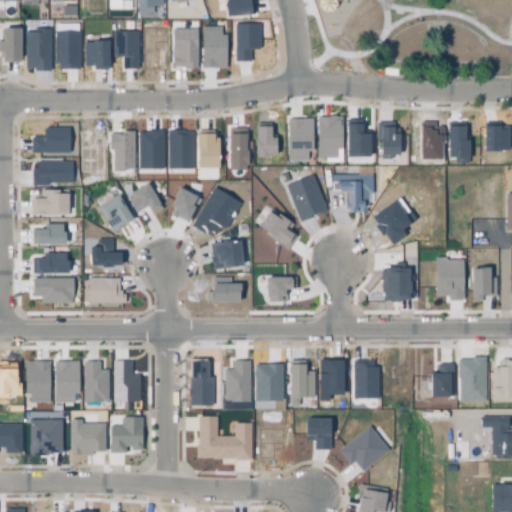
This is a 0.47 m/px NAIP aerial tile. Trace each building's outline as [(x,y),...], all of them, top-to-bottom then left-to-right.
[(109,0),(110,8),(118,8),(117,1),(131,1),(131,0),(109,0)] [(161,6),(160,0),(135,0),(136,18),(156,18),(156,6),(161,6)] [(251,0),(252,12),(227,15),(225,0),(251,0)] [(257,24),(256,49),(246,48),(246,61),(234,61),(234,24),(257,24)] [(218,27),(218,36),(223,36),(223,67),(218,67),(201,68),(200,27),(218,27)] [(17,29),(17,61),(0,61),(0,42),(2,42),(2,29),(17,29)] [(47,29),(47,71),(34,71),(34,67),(24,68),(24,33),(33,33),(33,29),(47,29)] [(195,29),(195,67),(170,67),(170,30),(195,29)] [(135,68),(121,69),(121,56),(112,56),(112,32),(135,31),(135,68)] [(76,70),(57,70),(57,63),(53,63),(53,32),(76,32),(76,70)] [(105,69),(90,69),(90,67),(83,67),(82,42),(105,42),(105,69)] [(331,116),(331,120),(335,120),(340,120),(340,147),(336,147),(336,156),(318,156),(317,120),(318,120),(318,116),(331,116)] [(303,160),(287,161),(287,120),(308,119),(308,152),(303,152),(303,160)] [(368,154),(348,155),(348,119),(361,119),(361,133),(368,133),(368,154)] [(432,122),(432,130),(434,130),(436,127),(439,127),(441,129),(441,140),(437,140),(437,158),(420,158),(419,122),(432,122)] [(268,124),(268,139),(273,139),(273,155),(254,155),(253,124),(268,124)] [(496,124),(496,127),(505,127),(506,149),(496,149),(483,149),(483,124),(496,124)] [(389,125),(389,131),(394,131),(395,157),(378,158),(378,140),(375,140),(375,125),(389,125)] [(31,152),(30,138),(43,138),(43,129),(66,128),(67,152),(31,152)] [(465,136),(465,159),(461,159),(445,159),(446,128),(461,128),(461,136),(465,136)] [(249,142),(249,165),(243,165),(243,170),(226,170),(226,129),(243,129),(243,137),(243,142),(249,142)] [(133,130),(133,167),(123,167),(123,169),(113,169),(113,148),(109,148),(109,133),(113,133),(123,133),(123,130),(133,130)] [(93,131),(93,137),(101,137),(101,173),(88,174),(88,171),(79,171),(79,132),(93,131)] [(190,167),(167,167),(167,131),(179,131),(179,133),(190,133),(190,167)] [(137,168),(136,134),(147,134),(147,132),(159,132),(160,168),(137,168)] [(211,133),(211,139),(216,139),(216,146),(216,167),(197,167),(197,133),(211,133)] [(35,187),(29,187),(29,171),(35,171),(35,164),(68,163),(68,183),(44,184),(44,186),(35,187)] [(369,176),(369,195),(365,195),(365,208),(363,208),(363,211),(363,213),(355,213),(355,211),(353,211),(353,213),(351,213),(351,214),(345,214),(345,213),(345,212),(342,212),(342,207),(345,207),(345,195),(345,192),(330,192),(329,190),(329,185),(344,185),(344,176),(369,176)] [(309,177),(322,211),(298,220),(285,186),(309,177)] [(144,184),(160,210),(152,215),(149,210),(147,212),(143,206),(138,210),(136,206),(132,209),(130,206),(129,204),(133,201),(129,196),(134,192),(137,191),(136,189),(144,184)] [(239,203),(212,187),(190,226),(212,238),(219,226),(224,229),(239,203)] [(184,223),(174,217),(176,213),(167,209),(171,200),(170,200),(175,191),(192,200),(188,209),(191,210),(184,223)] [(55,192),(55,196),(64,196),(64,212),(43,212),(43,214),(30,214),(30,199),(42,199),(42,192),(55,192)] [(120,229),(109,235),(108,233),(94,208),(116,195),(131,220),(119,227),(120,229)] [(404,236),(400,229),(413,220),(403,204),(397,208),(393,201),(369,217),(388,246),(404,236)] [(266,215),(273,220),(275,217),(288,226),(285,231),(292,237),(284,249),(256,229),(266,215)] [(62,232),(64,232),(64,242),(32,243),(32,229),(45,229),(45,224),(62,224),(62,232)] [(111,239),(95,239),(95,247),(88,247),(89,266),(120,266),(119,253),(111,253),(111,239)] [(227,241),(227,243),(236,242),(239,266),(228,267),(216,269),(214,269),(212,259),(215,259),(213,250),(213,245),(222,244),(222,241),(226,241),(227,241)] [(63,254),(63,261),(66,261),(66,269),(63,269),(63,272),(44,272),(32,273),(32,259),(44,259),(44,254),(63,254)] [(433,267),(433,258),(443,258),(443,267),(433,267)] [(459,261),(460,298),(445,299),(445,296),(445,267),(445,261),(459,261)] [(401,266),(401,267),(408,267),(408,276),(410,276),(410,296),(408,296),(401,296),(398,296),(398,299),(397,299),(392,299),(392,298),(384,298),(382,298),(382,270),(384,270),(395,270),(395,266),(401,266)] [(433,296),(433,267),(443,267),(445,267),(445,296),(433,296)] [(485,268),(485,277),(491,277),(491,296),(472,296),(467,296),(467,271),(471,271),(471,268),(485,268)] [(238,302),(238,283),(229,283),(229,278),(210,278),(209,302),(238,302)] [(282,301),(265,301),(265,288),(265,278),(292,278),(292,288),(282,288),(282,301)] [(116,279),(116,293),(118,293),(118,296),(121,296),(121,304),(85,304),(85,279),(116,279)] [(67,295),(67,303),(40,303),(40,295),(31,295),(31,280),(68,280),(68,295),(67,295)] [(469,401),(455,401),(455,361),(468,361),(468,358),(480,358),(481,401),(469,401)] [(342,395),(341,359),(317,360),(317,401),(328,400),(328,395),(342,395)] [(369,360),(369,367),(374,367),(375,398),(370,398),(352,398),(351,360),(369,360)] [(46,403),(28,403),(28,395),(24,395),(23,362),(46,361),(46,403)] [(71,401),(52,401),(52,362),(75,361),(76,395),(71,395),(71,401)] [(302,361),(302,372),(310,372),(310,396),(288,396),(288,361),(302,361)] [(0,362),(7,362),(7,363),(17,363),(17,394),(8,394),(5,394),(5,397),(0,397),(0,362)] [(97,362),(97,371),(105,371),(105,400),(98,400),(98,401),(83,401),(83,362),(97,362)] [(127,362),(127,376),(135,376),(135,402),(113,402),(113,362),(127,362)] [(224,401),(223,370),(231,370),(231,362),(246,362),(246,401),(224,401)] [(509,363),(509,397),(501,397),(494,397),(490,397),(490,370),(494,370),(494,367),(501,367),(501,363),(509,363)] [(202,364),(202,379),(207,379),(207,382),(207,388),(207,405),(202,405),(190,405),(189,405),(189,379),(190,379),(190,364),(202,364)] [(253,400),(253,366),(265,365),(279,364),(279,399),(253,400)] [(449,365),(449,396),(436,396),(426,396),(426,378),(436,377),(436,365),(449,365)] [(140,447),(132,448),(132,444),(124,444),(124,451),(110,451),(110,426),(122,426),(122,417),(140,417),(140,447)] [(505,417),(505,427),(503,427),(503,430),(511,430),(511,454),(502,454),(488,454),(488,427),(479,427),(479,417),(505,417)] [(213,418),(213,438),(237,438),(237,424),(246,424),(247,458),(233,459),(233,457),(194,458),(194,448),(199,448),(199,418),(213,418)] [(42,456),(28,456),(28,421),(58,420),(58,452),(42,452),(42,456)] [(78,420),(78,425),(101,425),(101,452),(76,452),(76,454),(68,454),(68,420),(78,420)] [(327,420),(327,449),(312,449),(312,436),(303,436),(302,420),(327,420)] [(0,447),(3,447),(3,453),(20,453),(20,424),(0,423),(0,447)] [(384,450),(358,471),(350,460),(345,463),(336,451),(366,427),(384,450)] [(453,442),(465,442),(465,458),(452,457),(453,442)] [(387,503),(385,511),(374,511),(353,508),(357,485),(383,490),(381,502),(387,503)] [(511,487),(511,511),(486,511),(486,487),(511,487)]
